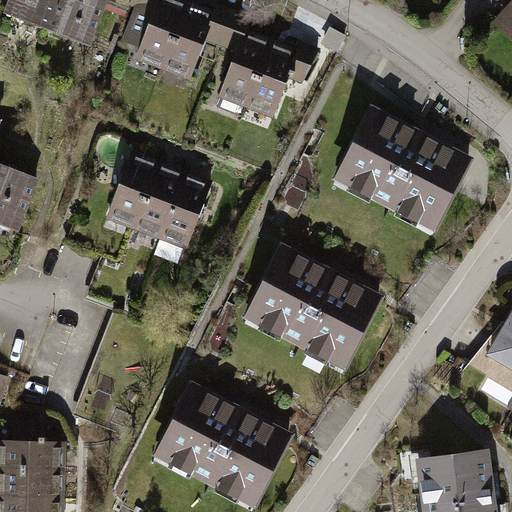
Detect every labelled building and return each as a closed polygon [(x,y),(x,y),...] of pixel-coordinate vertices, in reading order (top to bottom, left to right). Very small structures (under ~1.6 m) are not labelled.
[(11,0),(7,12),(48,28),(58,0),(11,0)] [(58,0),(48,28),(90,44),(106,1),(104,0),(58,0)] [(132,0),(116,0),(115,4),(129,10),(132,2),(132,0)] [(139,54),(165,64),(185,13),(173,9),(175,5),(161,0),(132,0),(132,2),(138,4),(124,40),(141,47),(139,54)] [(196,18),(185,13),(165,64),(191,74),(206,36),(223,43),(234,13),(218,6),(214,17),(212,16),(211,19),(198,14),(196,18)] [(511,11),(502,23),(511,32),(511,11)] [(222,92),(248,102),(268,51),(257,46),(258,42),(245,37),(246,35),(244,34),(250,19),(234,13),(223,43),(239,49),(222,92)] [(248,102),(275,112),(289,74),(303,80),(318,51),(301,44),(297,54),(295,54),(295,56),(280,51),(279,55),(268,51),(248,102)] [(405,204),(432,219),(450,185),(455,187),(468,161),(425,139),(425,141),(419,138),(413,135),(414,133),(371,111),(358,137),(363,140),(345,174),(372,188),(370,192),(403,209),(405,204)] [(110,213),(136,223),(156,172),(144,168),(146,164),(131,158),(110,213)] [(2,166),(0,169),(0,222),(18,229),(37,179),(2,166)] [(136,223),(162,233),(182,182),(183,178),(168,173),(167,177),(156,172),(136,223)] [(162,233),(188,244),(210,189),(193,182),(192,186),(182,182),(162,233)] [(315,342),(342,356),(360,323),(365,325),(379,299),(335,277),(335,278),(324,273),(325,271),(282,249),(268,275),(273,278),(256,312),(283,326),(281,330),(313,347),(315,342)] [(511,317),(490,354),(511,366),(511,317)] [(225,480),(252,494),(270,460),(275,463),(288,437),(245,415),(245,416),(233,411),(234,409),(192,387),(178,413),(184,416),(166,449),(193,463),(190,468),(223,485),(225,480)] [(0,440),(0,468),(53,470),(53,459),(57,459),(58,442),(45,442),(45,437),(40,437),(40,424),(15,423),(15,441),(0,440)] [(485,451),(421,460),(427,511),(499,511),(498,504),(492,505),(485,451)] [(53,470),(0,468),(0,496),(52,498),(56,498),(57,482),(53,482),(53,470)] [(52,498),(0,496),(0,511),(55,511),(56,509),(52,509),(52,498)]
